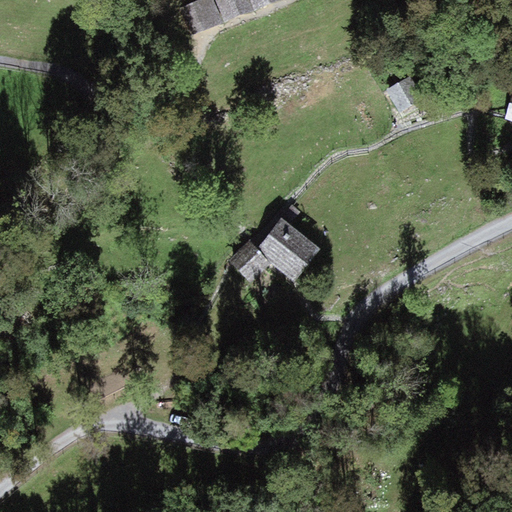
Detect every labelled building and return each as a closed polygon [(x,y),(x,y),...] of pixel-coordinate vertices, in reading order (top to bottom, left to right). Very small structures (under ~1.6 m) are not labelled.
[(205,0),(183,10),(191,31),(219,19),(211,0),(205,0)] [(218,0),(225,17),(250,8),(246,0),(218,0)] [(373,57),(379,67),(392,60),(386,50),(373,57)] [(399,111),(422,98),(408,78),(388,90),(399,111)] [(291,221),(297,213),(291,208),(285,215),(291,221)] [(286,233),(289,229),(283,224),(280,228),(278,227),(262,247),(295,275),(312,254),(286,233)] [(234,261),(250,278),(264,264),(249,247),(234,261)]
